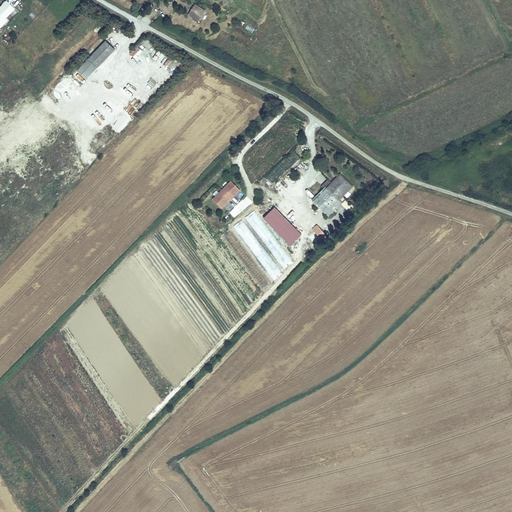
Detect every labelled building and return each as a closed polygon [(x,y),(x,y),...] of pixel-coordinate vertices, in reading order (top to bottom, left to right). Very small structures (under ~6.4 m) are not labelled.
[(6,2),(0,8),(0,23),(13,9),(6,2)] [(199,21),(205,12),(195,6),(189,15),(199,21)] [(248,24),(245,28),(251,33),(254,29),(248,24)] [(106,42),(88,61),(96,70),(114,51),(106,42)] [(145,101),(150,97),(143,89),(138,93),(145,101)] [(292,150),(265,176),(273,184),(299,158),(292,150)] [(341,173),(320,194),(329,203),(332,200),(335,203),(353,185),(341,173)] [(222,208),(239,189),(231,181),(213,200),(222,208)] [(264,219),(291,246),(302,235),(275,208),(264,219)] [(293,263),(255,210),(246,217),(283,270),(293,263)] [(233,226),(273,279),(281,272),(242,220),(233,226)] [(318,226),(313,230),(317,236),(322,232),(318,226)] [(322,232),(318,236),(322,240),(326,237),(322,232)]
